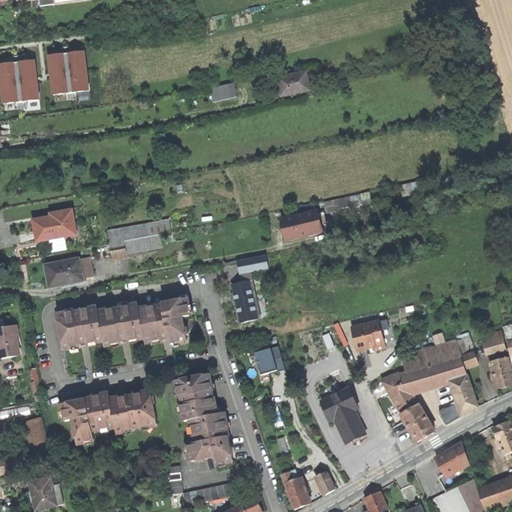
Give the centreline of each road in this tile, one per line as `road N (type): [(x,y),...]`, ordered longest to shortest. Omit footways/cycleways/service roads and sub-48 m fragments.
road 1 (residential): [(225,352),(75,387),(58,375),(48,322),(58,307),(108,296),(197,289),(210,295)]
road 2 (track): [(331,236),(55,292),(0,289)]
road 3 (secondary): [(320,511),(511,404)]
road 4 (residential): [(278,511),(225,352)]
